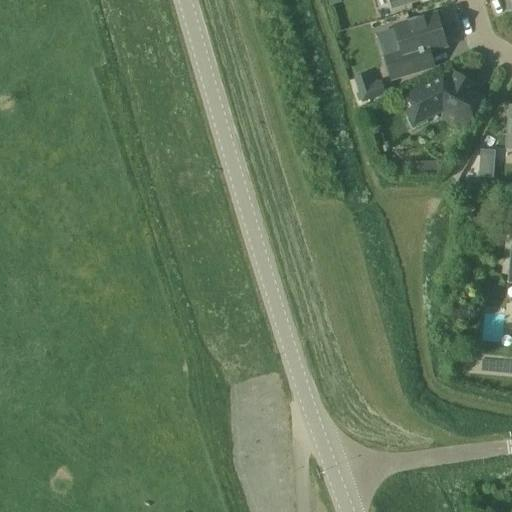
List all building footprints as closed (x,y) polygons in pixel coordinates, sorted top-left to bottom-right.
[(392,80),(434,67),(429,52),(447,46),(437,14),(395,27),(402,52),(385,57),(392,80)] [(358,96),(360,104),(385,95),(380,80),(369,84),(365,74),(351,79),(358,96)] [(474,85),(456,75),(453,82),(443,77),(403,98),(411,115),(404,119),(412,133),(429,123),(426,117),(437,111),(436,107),(443,103),(461,113),(456,122),(467,128),(482,99),(470,92),(474,85)] [(493,151),(479,151),(478,178),(492,179),(493,151)] [(444,162),(429,163),(430,177),(444,177),(444,162)] [(465,205),(465,218),(475,218),(475,205),(465,205)] [(511,283),(511,234),(505,234),(501,274),(507,275),(506,283),(511,283)]
